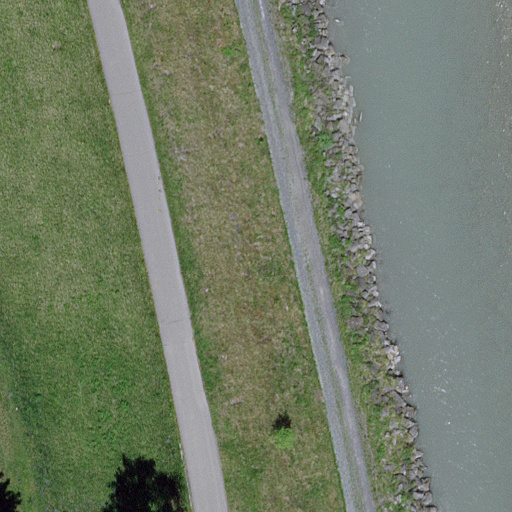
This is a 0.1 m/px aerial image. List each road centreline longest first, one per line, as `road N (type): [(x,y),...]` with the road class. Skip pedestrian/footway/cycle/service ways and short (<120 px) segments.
road 1 (track): [(245,0),(362,511)]
road 2 (track): [(102,0),(208,511)]
